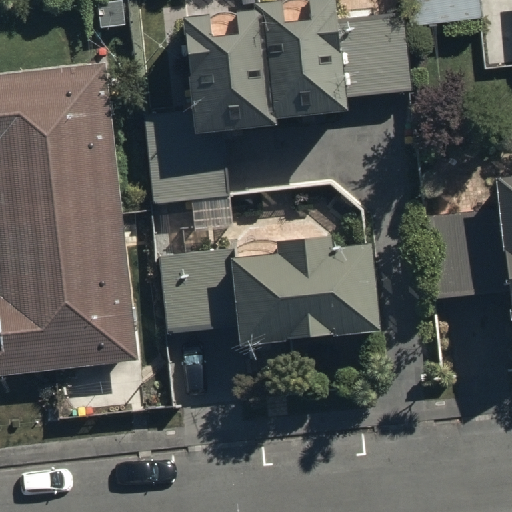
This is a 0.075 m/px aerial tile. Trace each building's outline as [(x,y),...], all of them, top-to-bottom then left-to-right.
[(191,111),(147,115),(155,208),(231,202),(226,142),(271,138),(270,129),(337,124),(335,98),(407,92),(400,10),(337,15),(336,0),(291,0),(252,3),(253,15),(183,21),(191,111)] [(481,24),(477,0),(408,0),(413,31),(481,24)] [(108,73),(0,83),(0,382),(137,370),(108,73)] [(502,211),(416,220),(425,312),(505,304),(508,338),(511,337),(511,185),(499,187),(502,211)] [(234,254),(158,262),(166,343),(239,335),(241,361),(376,348),(368,258),(333,262),(332,246),(282,251),(284,268),(236,273),(234,254)]
